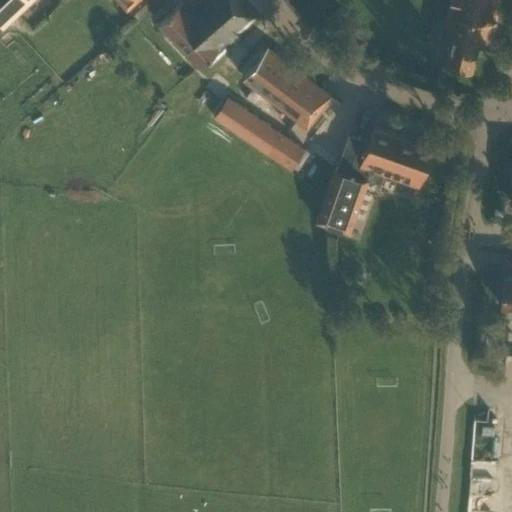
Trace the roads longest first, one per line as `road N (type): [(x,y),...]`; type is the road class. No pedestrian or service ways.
road 1 (unclassified): [(441,511),(459,266),(489,119)]
road 2 (residential): [(489,119),(345,68),(321,54),(273,0)]
